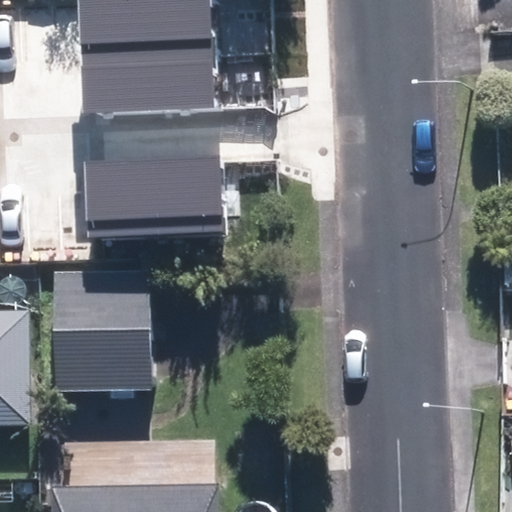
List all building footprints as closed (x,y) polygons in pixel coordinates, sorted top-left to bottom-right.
[(210,0),(77,0),(82,59),(213,52),(210,0)] [(213,52),(82,59),(84,117),(216,111),(213,52)] [(84,162),(86,239),(221,235),(219,159),(84,162)] [(151,267),(55,270),(59,386),(155,383),(151,267)] [(42,309),(0,309),(0,420),(42,420),(42,309)] [(215,511),(214,479),(55,483),(55,511),(215,511)]
